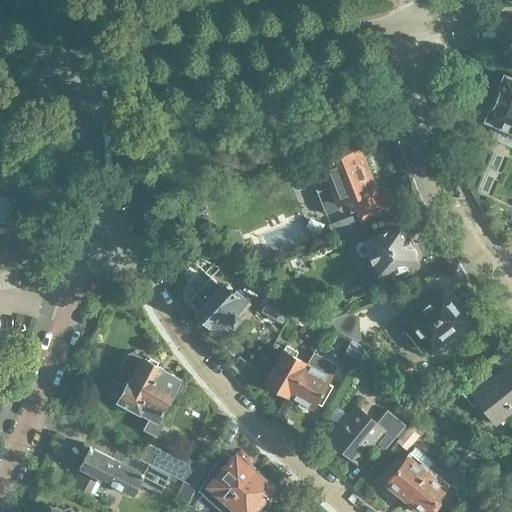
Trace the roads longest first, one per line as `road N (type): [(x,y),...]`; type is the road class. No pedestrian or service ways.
road 1 (residential): [(107,220),(89,64),(101,50),(415,25)]
road 2 (residential): [(350,511),(233,397),(107,220)]
road 3 (residential): [(511,272),(426,155),(402,92),(415,25)]
road 4 (residential): [(0,483),(66,315)]
